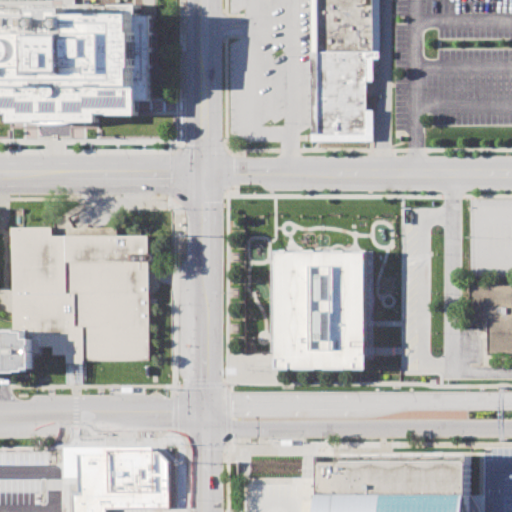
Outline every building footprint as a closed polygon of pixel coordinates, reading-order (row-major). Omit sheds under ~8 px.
[(312,0),(381,0),(381,59),(373,59),(373,141),(312,141),(312,0)] [(0,114),(10,114),(10,122),(100,121),(100,115),(139,114),(139,100),(153,100),(153,94),(152,14),(139,14),(139,3),(0,4),(0,114)] [(14,332),(27,332),(27,339),(33,339),(33,353),(42,353),(42,346),(55,346),(55,353),(68,353),(68,363),(84,363),(84,360),(150,360),(150,235),(118,235),(118,227),(14,227),(14,332)] [(278,251),(278,364),(372,364),(372,251),(278,251)] [(511,285),(466,285),(466,317),(485,317),(485,353),(511,353),(511,285)] [(0,332),(0,370),(27,370),(27,367),(33,367),(33,353),(33,339),(27,339),(27,332),(14,332),(0,332)] [(49,445),(146,445),(158,457),(159,508),(98,508),(98,511),(58,511),(58,489),(62,489),(62,478),(49,478),(49,445)] [(319,457),(319,511),(472,511),(472,457),(319,457)]
